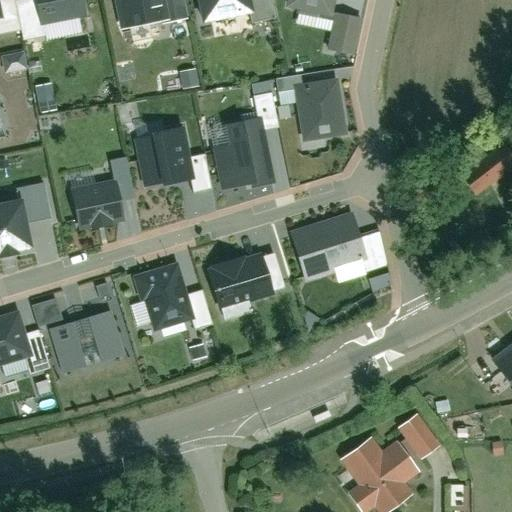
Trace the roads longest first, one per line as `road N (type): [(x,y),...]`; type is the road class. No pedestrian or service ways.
road 1 (residential): [(0,293),(385,171)]
road 2 (tertiary): [(195,418),(319,374),(431,318)]
road 3 (tertiary): [(0,470),(195,418)]
road 4 (residential): [(385,171),(368,95),(383,0)]
road 5 (residential): [(431,318),(408,267),(385,171)]
road 6 (unknown): [(385,171),(511,106)]
